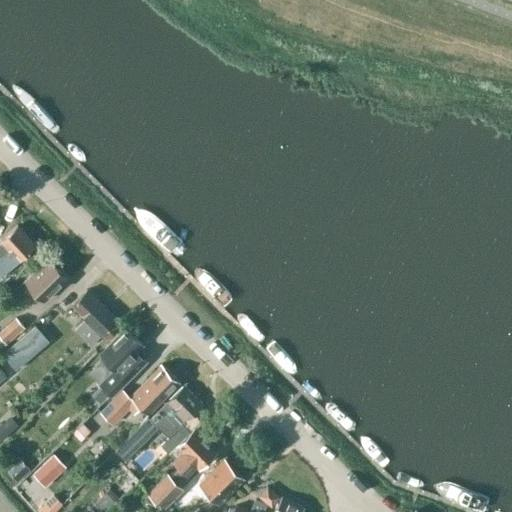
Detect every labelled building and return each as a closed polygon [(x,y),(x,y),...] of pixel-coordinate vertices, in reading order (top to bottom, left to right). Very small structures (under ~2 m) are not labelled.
[(0,257),(0,274),(2,277),(36,245),(16,225),(0,239),(0,240),(1,242),(0,243),(0,254),(1,256),(0,257)] [(69,277),(63,271),(49,256),(24,280),(43,299),(52,290),(53,292),(69,277)] [(106,339),(121,323),(87,290),(79,296),(71,304),(85,318),(73,329),(90,345),(101,334),(106,339)] [(16,316),(0,329),(0,335),(6,343),(25,327),(16,316)] [(1,353),(16,369),(21,364),(50,339),(36,323),(1,353)] [(107,343),(99,351),(102,353),(100,356),(100,360),(112,372),(111,374),(101,383),(102,384),(110,393),(111,394),(117,388),(121,384),(134,371),(126,364),(139,351),(143,347),(124,327),(116,335),(107,343)] [(160,401),(179,381),(161,364),(145,380),(145,381),(130,396),(122,388),(100,411),(113,424),(130,407),(135,411),(140,406),(148,413),(160,401)] [(102,384),(92,394),(100,403),(110,393),(102,384)] [(183,384),(149,418),(168,437),(160,444),(168,453),(187,435),(179,427),(203,404),(183,384)] [(167,472),(147,492),(163,509),(183,490),(183,487),(178,482),(186,473),(188,474),(197,465),(199,467),(217,449),(208,441),(216,433),(203,419),(187,435),(168,453),(173,457),(171,459),(180,467),(171,476),(167,472)] [(2,423),(0,424),(0,438),(1,440),(10,432),(2,423)] [(82,423),(72,432),(77,437),(87,427),(82,423)] [(140,425),(117,448),(126,456),(148,434),(140,425)] [(32,476),(44,488),(64,468),(52,456),(32,476)] [(198,482),(218,503),(243,477),(224,457),(200,480),(198,482)] [(10,474),(19,482),(30,471),(22,462),(10,474)] [(183,490),(188,494),(191,497),(199,490),(190,481),(183,490)] [(105,511),(115,501),(105,491),(95,501),(105,511)] [(301,511),(304,507),(281,495),(272,511),(301,511)] [(53,496),(46,503),(54,511),(56,511),(63,506),(53,496)] [(263,511),(267,503),(257,499),(252,511),(237,504),(233,511),(263,511)]
